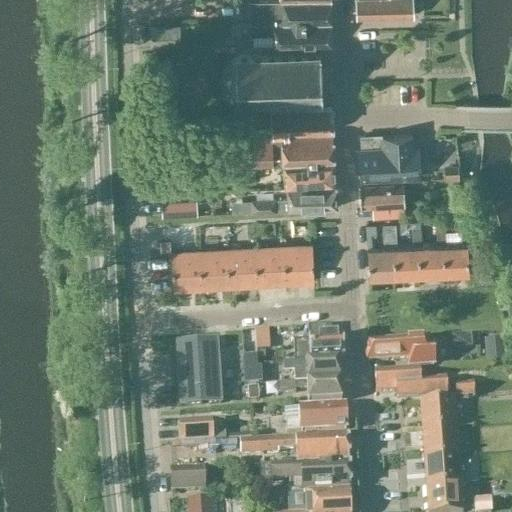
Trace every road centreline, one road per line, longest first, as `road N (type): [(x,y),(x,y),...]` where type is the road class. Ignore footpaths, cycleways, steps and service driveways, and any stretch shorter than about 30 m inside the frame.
road 1 (primary): [(119,511),(90,0)]
road 2 (residential): [(138,323),(126,0)]
road 3 (residential): [(138,323),(351,312)]
road 4 (residential): [(370,511),(367,408),(351,312)]
road 5 (residential): [(351,312),(343,118)]
road 6 (residential): [(152,511),(138,323)]
road 7 (residential): [(511,119),(343,118)]
